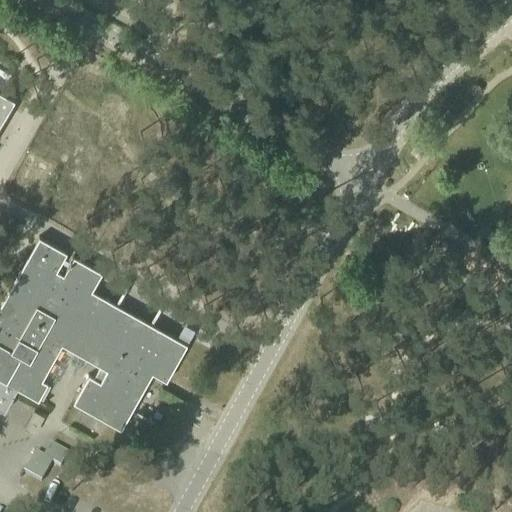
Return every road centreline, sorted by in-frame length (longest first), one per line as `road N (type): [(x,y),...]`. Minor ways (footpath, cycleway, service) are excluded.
road 1 (unclassified): [(366,177),(180,511)]
road 2 (unclassified): [(86,23),(366,177)]
road 3 (unclassified): [(511,10),(428,85),(366,177)]
road 4 (residential): [(511,266),(366,177)]
road 5 (unclassified): [(86,23),(0,169)]
